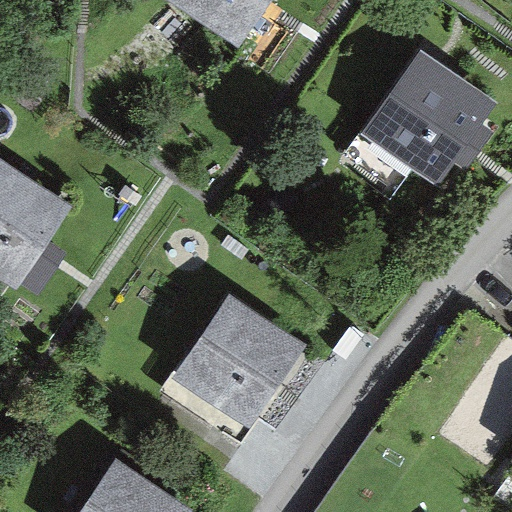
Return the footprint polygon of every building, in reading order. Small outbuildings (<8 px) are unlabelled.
[(189,0),(235,30),(255,0),(189,0)] [(484,101),(422,59),(376,126),(438,169),(484,101)] [(60,204),(0,163),(0,262),(14,272),(60,204)] [(295,343),(231,301),(185,369),(249,412),(295,343)] [(177,511),(180,508),(116,465),(84,511),(177,511)]
